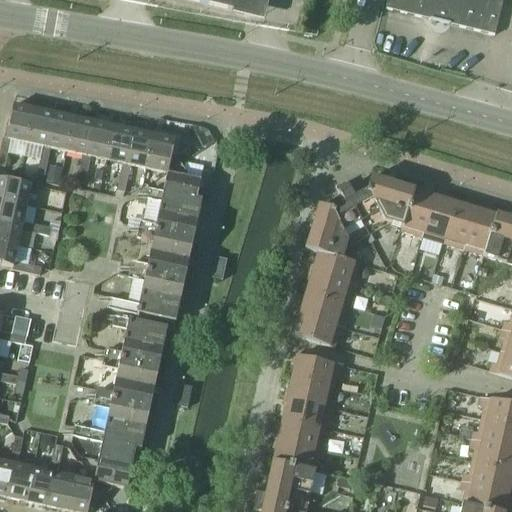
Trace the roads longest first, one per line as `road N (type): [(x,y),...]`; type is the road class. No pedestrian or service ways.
road 1 (tertiary): [(348,81),(0,15)]
road 2 (residential): [(432,294),(408,375),(511,395)]
road 3 (tertiary): [(511,125),(348,81)]
